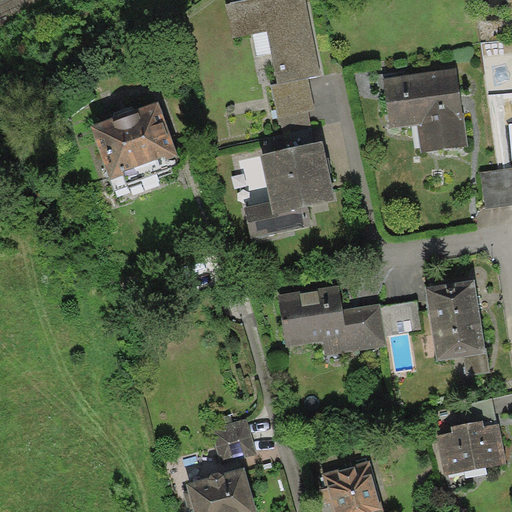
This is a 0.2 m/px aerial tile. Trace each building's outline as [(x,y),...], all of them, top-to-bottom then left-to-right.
[(306,0),(245,0),(225,4),(232,38),(267,31),(278,83),(309,77),(321,75),(306,0)] [(458,68),(382,78),(389,128),(417,124),(421,153),(469,146),(458,68)] [(278,83),(271,85),(278,117),(308,111),(315,109),(309,77),(278,83)] [(159,101),(90,126),(110,180),(124,175),(123,171),(165,156),(166,159),(178,155),(159,101)] [(314,143),(308,111),(278,117),(284,149),(314,143)] [(284,149),(260,154),(270,201),(245,207),(251,238),(312,225),(308,206),(336,200),(328,163),(323,141),(314,143),(284,149)] [(511,167),(481,172),(486,208),(511,204),(511,167)] [(475,280),(426,287),(437,360),(464,356),(467,376),(491,372),(487,347),(485,347),(478,300),(475,280)] [(339,285),(278,294),(285,346),(322,341),(324,355),(387,346),(385,334),(380,305),(380,303),(343,309),(339,285)] [(417,300),(380,305),(385,334),(421,328),(417,300)] [(460,404),(464,424),(483,421),(497,418),(493,398),(460,404)] [(247,419),(211,429),(221,464),(257,453),(247,419)] [(464,424),(451,427),(452,431),(437,434),(445,474),(507,463),(499,422),(484,425),(483,421),(464,424)] [(382,511),(369,460),(323,473),(328,495),(332,511),(382,511)] [(209,477),(186,483),(194,511),(257,511),(245,468),(224,473),(218,471),(213,473),(209,477)]
